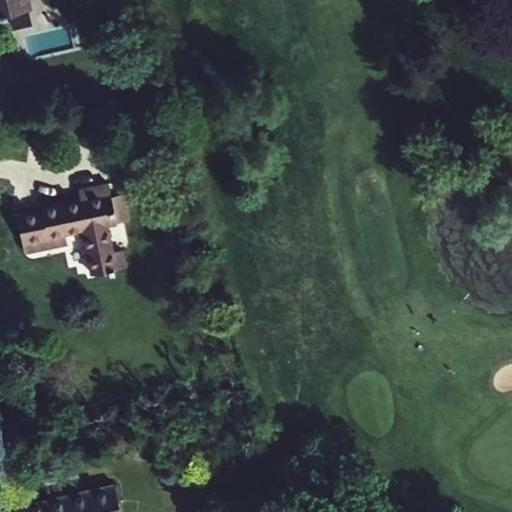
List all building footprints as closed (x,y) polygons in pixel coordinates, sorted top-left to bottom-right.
[(0,0),(0,14),(6,13),(30,7),(28,0),(0,0)] [(40,0),(28,0),(30,7),(6,13),(9,26),(45,17),(40,0)] [(108,183),(78,189),(79,199),(41,206),(42,210),(17,215),(25,253),(67,245),(65,235),(82,231),(91,275),(125,267),(122,250),(115,251),(110,225),(124,221),(119,194),(111,196),(108,183)] [(55,504),(53,497),(15,506),(16,511),(119,511),(113,484),(84,490),(86,498),(55,504)] [(84,490),(53,497),(55,504),(86,498),(84,490)]
